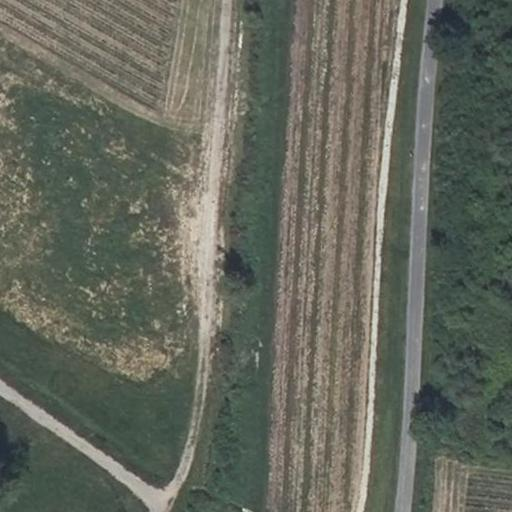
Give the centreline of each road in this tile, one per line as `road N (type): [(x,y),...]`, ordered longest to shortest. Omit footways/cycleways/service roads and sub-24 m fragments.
road 1 (unclassified): [(432,0),(415,364)]
road 2 (unclassified): [(401,511),(415,364)]
